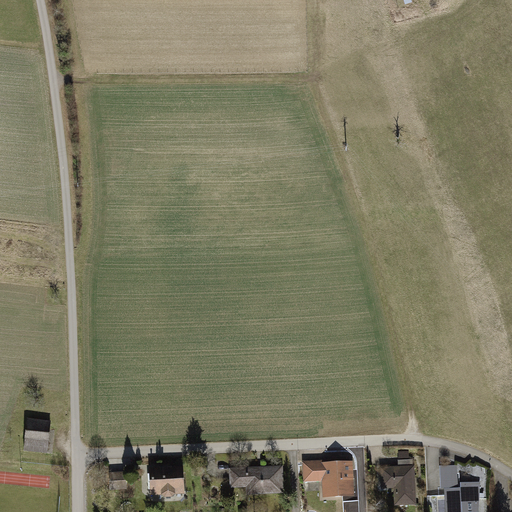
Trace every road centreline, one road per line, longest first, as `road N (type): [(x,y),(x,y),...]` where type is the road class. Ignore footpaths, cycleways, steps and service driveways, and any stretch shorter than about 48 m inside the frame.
road 1 (residential): [(77,454),(71,270),(40,0)]
road 2 (residential): [(77,454),(404,440),(451,444),(511,470)]
